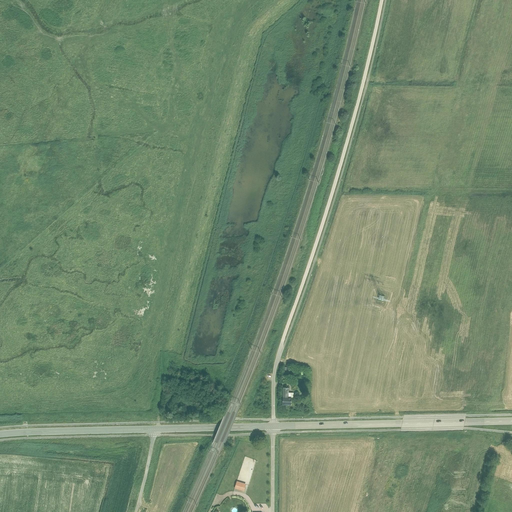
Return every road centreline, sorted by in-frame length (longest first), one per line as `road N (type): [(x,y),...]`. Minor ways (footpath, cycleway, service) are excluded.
road 1 (unclassified): [(273,426),(282,341),(380,0)]
road 2 (primary): [(273,426),(511,421)]
road 3 (primary): [(0,434),(156,429)]
